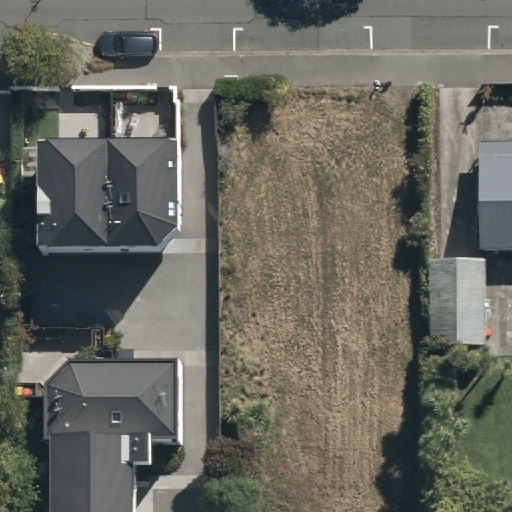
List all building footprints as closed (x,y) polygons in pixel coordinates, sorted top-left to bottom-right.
[(511,142),(479,142),(480,250),(511,250),(511,142)] [(388,146),(243,150),(243,279),(250,279),(250,307),(270,307),(270,344),(293,344),(292,397),(349,397),(349,294),(321,293),(321,273),(387,273),(388,146)] [(185,147),(41,150),(44,260),(166,257),(187,241),(185,147)] [(483,348),(484,259),(431,258),(430,347),(483,348)] [(180,443),(179,371),(74,372),(53,396),(53,511),(140,511),(140,470),(157,470),(157,443),(180,443)] [(397,511),(398,433),(313,433),(312,511),(397,511)]
